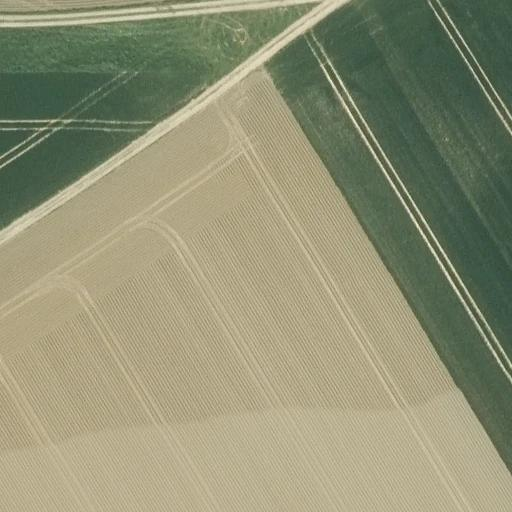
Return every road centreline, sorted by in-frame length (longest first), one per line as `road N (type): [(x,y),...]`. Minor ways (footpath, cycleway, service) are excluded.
road 1 (track): [(346,0),(0,243)]
road 2 (track): [(270,0),(83,20),(0,18)]
